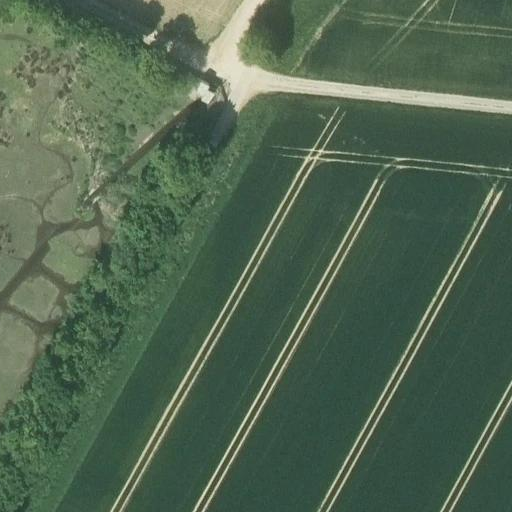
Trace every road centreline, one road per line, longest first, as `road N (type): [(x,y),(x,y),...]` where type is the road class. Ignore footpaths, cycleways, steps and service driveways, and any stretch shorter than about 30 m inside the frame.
road 1 (track): [(262,0),(239,27),(241,82),(1,511)]
road 2 (track): [(511,113),(241,82),(81,0)]
